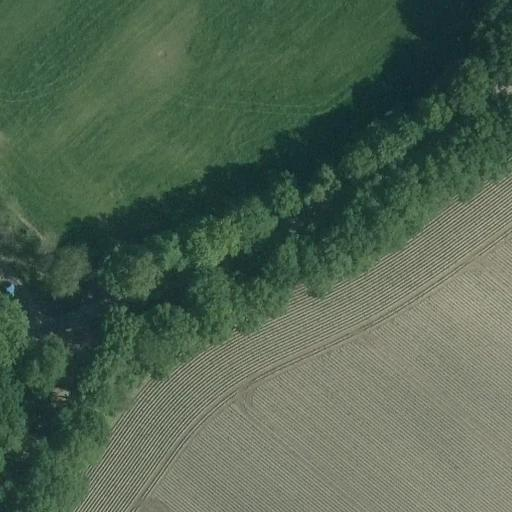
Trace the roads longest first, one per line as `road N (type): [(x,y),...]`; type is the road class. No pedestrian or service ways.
road 1 (unclassified): [(0,352),(274,231),(511,87)]
road 2 (track): [(55,327),(77,341),(71,375),(0,483)]
